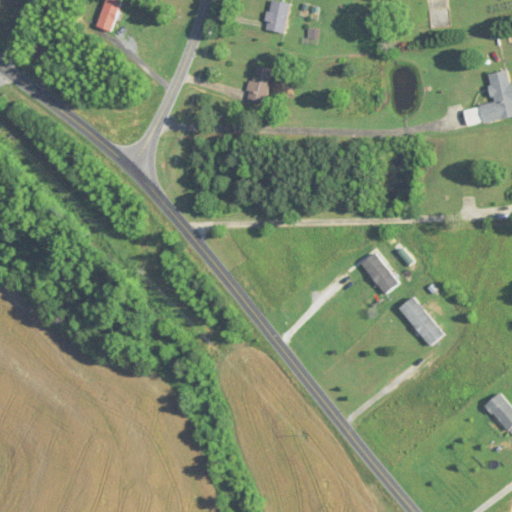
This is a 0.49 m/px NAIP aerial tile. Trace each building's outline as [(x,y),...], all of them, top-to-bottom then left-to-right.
[(124,0),(108,0),(98,27),(112,32),(124,0)] [(272,0),(267,30),(287,34),(292,3),(273,0),(272,0)] [(248,99),(267,104),(276,70),(257,65),(248,99)] [(481,106),(485,123),(511,117),(511,83),(509,71),(489,75),(495,103),(481,106)] [(388,295),(402,283),(377,253),(363,265),(388,295)] [(445,337),(419,297),(403,307),(430,347),(445,337)] [(511,432),(511,405),(501,394),(487,407),(511,432)]
